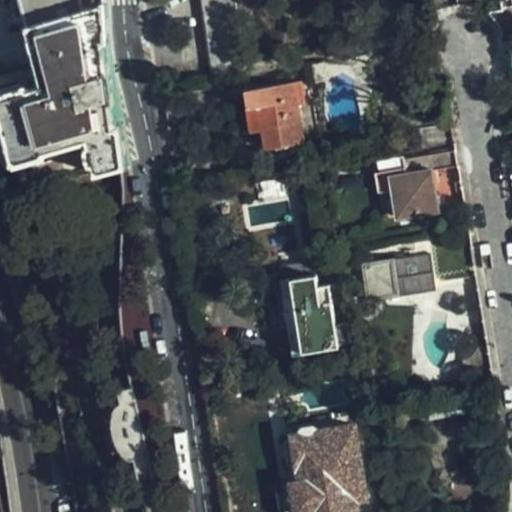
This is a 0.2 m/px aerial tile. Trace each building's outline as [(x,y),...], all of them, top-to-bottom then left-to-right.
[(95,171),(123,164),(108,52),(103,0),(82,6),(80,0),(20,0),(41,83),(31,86),(27,84),(0,89),(0,103),(12,156),(18,159),(43,154),(47,148),(87,139),(89,144),(87,150),(87,153),(87,155),(88,157),(90,160),(92,162),(94,164),(95,171)] [(236,0),(200,0),(211,71),(246,66),(236,0)] [(511,7),(489,11),(492,14),(496,18),(499,22),(502,26),(504,31),(505,35),(511,34),(511,7)] [(324,59),(312,62),(315,80),(327,78),(324,59)] [(302,141),(294,81),(245,86),(250,130),(263,128),(266,145),(302,141)] [(457,145),(431,149),(431,153),(458,150),(457,145)] [(431,153),(406,157),(408,169),(377,174),(381,194),(394,191),(399,217),(441,211),(434,169),(460,165),(458,150),(431,153)] [(405,154),(375,159),(377,174),(408,169),(406,157),(405,154)] [(366,257),(369,294),(438,289),(435,252),(366,257)] [(339,341),(351,339),(348,319),(335,322),(330,283),(319,285),(317,272),(293,277),(303,349),(339,344),(339,341)] [(292,432),(293,436),(304,511),(357,511),(354,496),(366,495),(353,421),(292,432)] [(304,511),(293,436),(282,439),(286,463),(290,462),(293,478),(276,481),(280,511),(297,508),(297,511),(304,511)]
